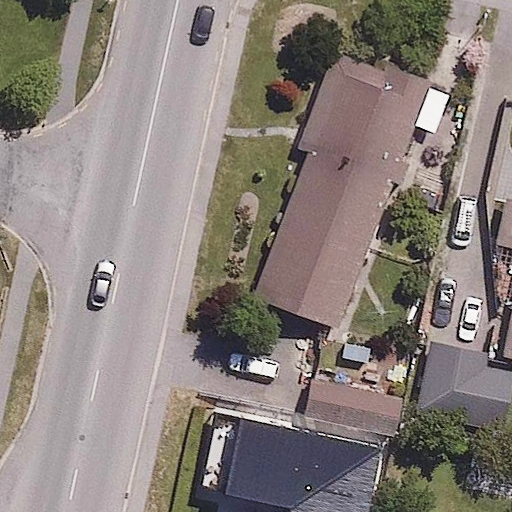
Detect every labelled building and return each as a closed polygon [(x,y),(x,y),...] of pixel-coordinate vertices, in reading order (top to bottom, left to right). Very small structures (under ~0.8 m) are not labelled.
[(428,89),(432,77),(338,44),(253,284),(348,317),(416,121),(432,126),(443,94),(428,89)] [(511,189),(498,187),(488,235),(511,239),(511,274),(496,353),(511,356),(511,189)] [(511,365),(424,356),(418,408),(511,418),(511,365)] [(404,390),(322,368),(310,413),(392,435),(404,390)] [(327,511),(284,502),(282,511),(327,511)]
